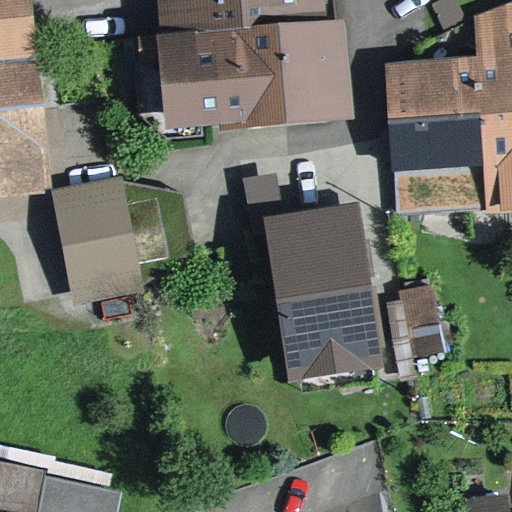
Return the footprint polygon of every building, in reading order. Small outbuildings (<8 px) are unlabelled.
[(0,0),(0,62),(20,61),(11,0),(0,0)] [(302,0),(176,0),(180,37),(232,32),(277,28),(305,25),(302,0)] [(328,109),(321,24),(305,25),(277,28),(284,113),(328,109)] [(415,77),(418,120),(511,113),(511,25),(495,27),(497,54),(466,60),(467,73),(415,77)] [(239,113),(240,116),(284,113),(277,28),(232,32),(180,37),(167,38),(169,59),(137,62),(142,112),(174,109),(175,118),(239,113)] [(0,62),(0,111),(25,109),(20,61),(0,62)] [(388,76),(390,122),(418,120),(415,77),(415,74),(388,76)] [(0,181),(30,178),(25,109),(0,111),(0,181)] [(396,214),(511,205),(511,113),(418,120),(390,122),(396,214)] [(64,199),(82,292),(137,282),(119,189),(64,199)] [(275,230),(297,370),(370,358),(348,219),(282,229),(275,230)] [(401,294),(413,357),(443,351),(430,288),(401,294)] [(0,507),(34,511),(36,511),(43,475),(0,466),(0,507)] [(504,511),(503,499),(469,503),(470,511),(504,511)]
